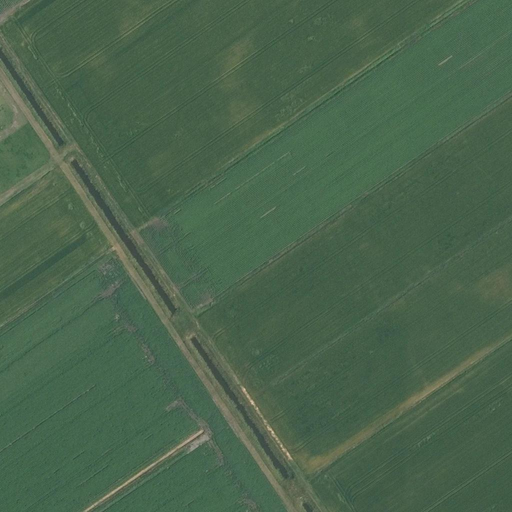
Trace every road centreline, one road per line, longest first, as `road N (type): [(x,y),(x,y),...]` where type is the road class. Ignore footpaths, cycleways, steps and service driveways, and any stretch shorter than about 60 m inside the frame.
road 1 (track): [(0,37),(323,511)]
road 2 (track): [(0,68),(293,511)]
